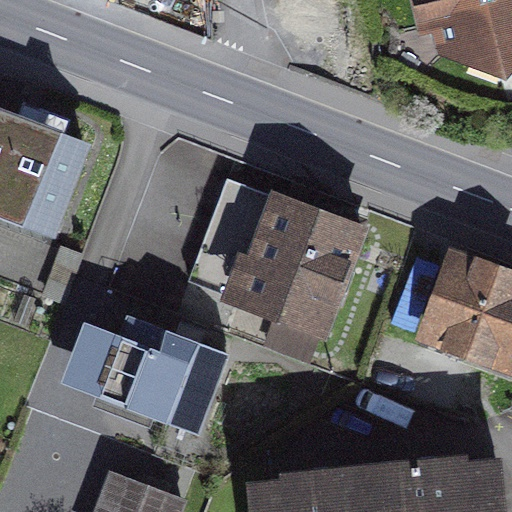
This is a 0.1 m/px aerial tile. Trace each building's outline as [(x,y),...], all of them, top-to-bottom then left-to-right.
[(511,0),(420,0),(427,29),(439,27),(444,46),(457,51),(511,39),(511,0)] [(43,132),(0,115),(0,214),(53,234),(86,148),(61,139),(68,121),(50,114),(43,132)] [(365,232),(230,182),(191,284),(326,335),(365,232)] [(511,280),(456,259),(427,335),(511,367),(511,280)] [(230,357),(128,317),(121,337),(86,324),(62,385),(200,437),(230,357)] [(290,489),(254,492),(255,511),(502,511),(498,469),(464,472),(463,462),(289,479),(290,489)] [(179,511),(182,506),(111,477),(96,511),(179,511)]
